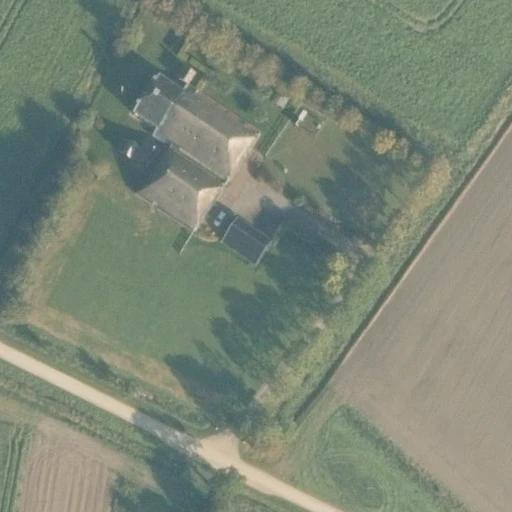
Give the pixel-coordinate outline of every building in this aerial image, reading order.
[(195,77),(185,70),(178,80),(188,87),(195,77)] [(193,234),(223,190),(259,136),(187,87),(182,95),(158,79),(133,115),(156,131),(152,138),(168,148),(136,196),(193,234)] [(282,111),(287,103),(275,95),(270,103),(282,111)] [(130,163),(138,151),(127,144),(119,156),(130,163)] [(239,220),(238,221),(223,244),(240,256),(255,267),(272,242),(239,220)]
